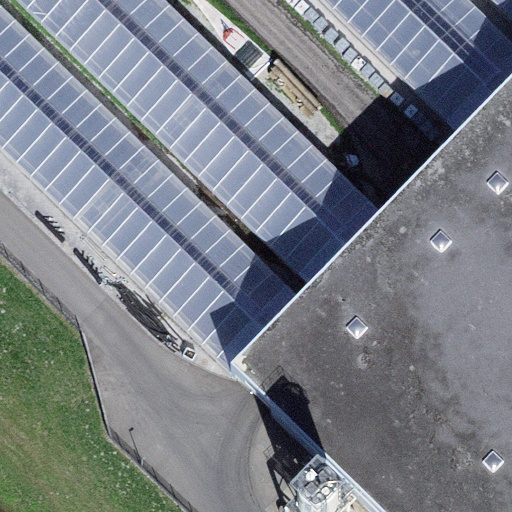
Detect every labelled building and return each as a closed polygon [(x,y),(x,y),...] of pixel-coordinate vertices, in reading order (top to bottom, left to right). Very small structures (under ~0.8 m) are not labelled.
[(0,0),(0,151),(232,378),(233,376),(300,308),(0,16),(0,0)] [(152,0),(19,0),(318,290),(383,224),(152,0)] [(511,52),(458,0),(325,0),(467,138),(511,91),(511,52)] [(511,0),(495,0),(511,16),(511,0)] [(511,511),(511,91),(467,138),(383,224),(318,290),(300,308),(233,376),(232,378),(369,511),(511,511)]
